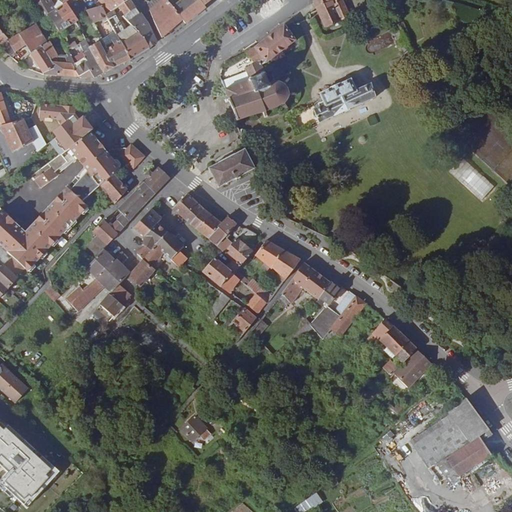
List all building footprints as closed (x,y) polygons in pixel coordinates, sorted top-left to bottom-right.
[(54,7),(49,0),(41,0),(36,5),(45,17),(48,15),(56,10),(54,7)] [(62,3),(61,2),(58,0),(54,7),(56,10),(64,6),(62,3)] [(118,7),(127,0),(100,0),(99,1),(111,11),(112,11),(113,10),(118,7)] [(135,9),(129,0),(127,0),(118,7),(125,15),(135,9)] [(182,20),(166,0),(153,0),(147,5),(149,10),(154,23),(162,38),(182,20)] [(204,5),(199,0),(166,0),(182,20),(185,24),(206,8),(204,5)] [(349,16),(341,0),(317,0),(314,2),(325,27),(341,20),(340,19),(349,16)] [(76,17),(86,11),(87,11),(83,4),(78,7),(74,1),(68,6),(76,17)] [(76,17),(68,6),(67,4),(64,6),(56,10),(48,15),(59,34),(76,23),(78,21),(76,17)] [(106,15),(102,6),(87,11),(86,11),(92,23),(106,18),(107,18),(106,15)] [(156,43),(147,25),(139,14),(135,9),(125,15),(122,17),(128,22),(131,25),(138,32),(149,47),(156,43)] [(111,11),(106,15),(107,18),(108,20),(115,32),(120,41),(120,42),(130,60),(149,47),(138,32),(131,25),(125,30),(113,10),(112,11),(111,11)] [(115,32),(108,20),(104,23),(103,27),(108,36),(109,36),(115,32)] [(266,63),(295,40),(284,24),(254,48),(263,60),(266,63)] [(47,43),(36,25),(19,35),(18,34),(8,41),(15,52),(25,45),(31,54),(47,43)] [(8,39),(0,30),(0,47),(9,56),(15,52),(8,41),(7,40),(8,39)] [(130,60),(120,42),(120,41),(115,32),(109,36),(112,42),(106,46),(117,66),(130,60)] [(112,42),(109,36),(108,36),(102,39),(102,40),(106,46),(112,42)] [(103,73),(89,47),(85,40),(79,44),(85,57),(82,59),(94,78),(103,73)] [(58,56),(50,41),(47,43),(31,54),(44,75),(56,76),(52,60),(58,56)] [(117,66),(107,49),(104,51),(99,42),(89,47),(103,73),(117,66)] [(85,57),(79,44),(77,45),(67,50),(69,53),(74,64),(72,65),(78,77),(94,78),(82,59),(85,57)] [(265,73),(259,62),(263,60),(254,48),(247,52),(254,63),(245,68),(246,72),(250,80),(265,73)] [(78,77),(72,65),(74,64),(71,56),(67,58),(65,59),(65,57),(65,56),(58,55),(58,56),(52,60),(56,76),(78,77)] [(225,89),(250,80),(246,72),(222,81),(225,89)] [(297,95),(297,93),(293,93),(288,94),(288,93),(288,90),(286,88),(285,85),(290,80),(291,78),(289,77),(283,84),(281,83),(279,82),(275,82),(273,72),(271,72),(273,82),(271,83),(270,83),(265,73),(250,80),(253,90),(229,99),(228,99),(226,100),(227,102),(229,102),(236,119),(234,120),(235,122),(239,121),(263,113),(265,118),(268,117),(265,112),(266,112),(282,105),(283,104),(287,110),(288,109),(284,103),(286,101),(288,98),(288,96),(297,95)] [(361,103),(375,97),(371,84),(356,90),(351,79),(319,94),(323,102),(318,104),(320,107),(313,110),(314,110),(313,112),(313,113),(313,114),(314,115),(314,116),(315,117),(317,117),(319,123),(333,117),(361,103)] [(229,99),(253,90),(250,80),(225,89),(229,99)] [(10,123),(1,93),(0,92),(0,126),(10,123)] [(76,122),(72,117),(75,115),(76,107),(56,106),(40,105),(39,117),(56,119),(61,126),(52,133),(56,138),(66,151),(68,150),(69,149),(93,130),(83,117),(79,120),(76,122)] [(47,145),(36,125),(28,130),(23,120),(10,123),(0,126),(12,152),(33,142),(39,152),(47,145)] [(75,161),(77,159),(99,142),(91,132),(69,149),(68,150),(66,151),(53,160),(42,168),(31,176),(40,189),(57,176),(55,173),(63,166),(65,169),(67,167),(75,161)] [(102,155),(107,152),(102,146),(99,142),(77,159),(80,163),(84,168),(87,172),(96,162),(99,158),(102,155)] [(114,175),(127,164),(134,169),(145,156),(131,144),(127,149),(122,149),(115,149),(112,150),(107,152),(102,155),(99,158),(96,162),(87,172),(75,185),(70,191),(82,202),(89,195),(100,186),(113,175),(114,175)] [(219,188),(255,169),(244,149),(208,168),(219,188)] [(75,185),(87,172),(84,168),(72,182),(75,185)] [(155,194),(170,179),(158,168),(152,175),(149,172),(146,175),(149,178),(144,183),(155,194)] [(115,204),(127,190),(116,178),(116,179),(113,175),(100,186),(111,199),(115,204)] [(129,222),(155,194),(144,183),(118,209),(121,213),(116,219),(117,220),(124,228),(129,222)] [(13,245),(6,251),(13,257),(24,268),(28,271),(88,207),(82,202),(70,191),(66,187),(51,203),(57,209),(19,238),(12,244),(13,245)] [(204,210),(187,194),(172,209),(190,224),(204,210)] [(88,207),(95,200),(89,195),(82,202),(88,207)] [(19,238),(57,209),(51,203),(19,238)] [(0,237),(14,226),(0,208),(0,237)] [(167,232),(157,224),(162,218),(152,209),(134,228),(144,237),(150,241),(145,247),(143,246),(137,254),(143,260),(152,250),(155,245),(167,232)] [(207,238),(221,224),(204,210),(190,224),(207,238)] [(236,224),(226,217),(221,224),(207,238),(216,246),(225,237),(236,224)] [(103,249),(124,228),(117,220),(110,228),(103,220),(92,232),(98,236),(87,247),(96,256),(103,249)] [(19,238),(22,235),(19,231),(14,226),(0,237),(0,245),(1,246),(6,251),(13,245),(12,244),(19,238)] [(179,251),(184,247),(167,232),(155,245),(152,250),(143,260),(153,268),(163,253),(167,256),(179,268),(188,259),(179,251)] [(224,252),(233,243),(225,237),(216,246),(224,252)] [(240,266),(253,252),(237,238),(233,243),(224,252),(233,260),(240,266)] [(300,260),(266,240),(255,256),(271,269),(272,268),(282,277),(285,280),(293,270),(300,260)] [(122,265),(128,259),(122,252),(114,260),(103,249),(96,256),(85,268),(96,278),(97,279),(104,286),(123,266),(122,265)] [(156,271),(167,256),(163,253),(153,268),(154,269),(156,271)] [(24,268),(13,257),(4,267),(16,277),(24,268)] [(225,268),(214,259),(202,272),(221,287),(231,273),(225,268)] [(143,260),(132,273),(130,277),(140,287),(154,269),(153,268),(143,260)] [(240,266),(233,260),(225,268),(231,273),(233,274),(240,266)] [(318,300),(330,283),(304,263),(292,279),(282,293),(291,304),(302,288),(318,300)] [(4,267),(3,265),(0,268),(0,282),(8,289),(18,278),(16,277),(4,267)] [(118,285),(130,273),(123,266),(104,286),(110,293),(118,285)] [(230,293),(239,279),(233,274),(231,273),(221,287),(230,293)] [(78,312),(104,286),(97,279),(80,293),(77,289),(66,298),(78,312)] [(254,294),(261,288),(253,279),(246,285),(254,294)] [(327,307),(340,290),(330,283),(318,300),(327,306),(327,307)] [(60,295),(51,285),(45,291),(54,301),(60,295)] [(123,305),(131,296),(118,285),(110,293),(100,304),(102,306),(114,317),(123,305)] [(186,297),(190,292),(185,288),(181,293),(182,294),(186,297)] [(356,296),(351,292),(335,313),(340,316),(356,296)] [(214,320),(230,299),(223,293),(206,315),(214,320)] [(181,305),(186,297),(182,294),(177,302),(181,305)] [(267,303),(256,294),(247,305),(258,314),(267,303)] [(340,338),(366,303),(356,296),(340,316),(330,330),(339,337),(340,338)] [(327,306),(318,300),(316,302),(325,309),(327,306)] [(101,313),(102,306),(100,304),(92,314),(97,318),(101,313)] [(240,305),(233,313),(237,316),(244,308),(240,305)] [(325,309),(310,326),(322,339),(329,330),(330,330),(340,316),(335,313),(327,307),(327,306),(325,309)] [(232,321),(232,322),(226,329),(225,329),(238,341),(239,340),(257,318),(244,308),(237,316),(232,321)] [(381,353),(401,334),(392,326),(386,320),(384,319),(371,334),(372,334),(367,339),(381,353)] [(256,337),(266,326),(260,320),(251,332),(256,337)] [(226,329),(230,324),(227,321),(222,327),(225,329),(226,329)] [(310,326),(308,323),(297,333),(304,340),(310,334),(311,333),(319,343),(322,339),(310,326)] [(339,337),(330,330),(329,330),(322,339),(319,343),(325,349),(339,337)] [(117,337),(112,332),(105,340),(115,349),(125,337),(120,333),(117,337)] [(350,348),(361,339),(356,333),(346,342),(350,348)] [(394,356),(409,342),(401,334),(381,353),(380,354),(386,360),(389,356),(392,358),(394,356)] [(83,346),(72,336),(65,342),(75,353),(83,346)] [(402,364),(416,349),(409,342),(394,356),(402,364)] [(408,388),(431,363),(416,349),(402,364),(398,367),(392,373),(408,388)] [(392,373),(398,367),(390,360),(383,368),(390,375),(392,373)] [(290,374),(300,366),(296,361),(286,369),(290,374)] [(25,386),(1,364),(0,365),(0,388),(12,400),(25,386)] [(295,379),(305,371),(300,366),(290,374),(295,379)] [(298,382),(308,374),(305,371),(295,379),(298,382)] [(188,382),(175,372),(163,385),(172,392),(180,383),(191,393),(195,388),(188,382)] [(343,389),(345,387),(333,375),(326,382),(338,395),(343,389)] [(219,396),(207,384),(194,398),(199,403),(205,396),(212,403),(219,396)] [(15,403),(28,389),(25,386),(12,400),(15,403)] [(343,400),(349,395),(343,389),(338,395),(343,400)] [(489,429),(462,394),(444,407),(450,416),(453,420),(470,442),(478,436),(489,429)] [(221,413),(228,406),(222,400),(215,407),(221,413)] [(404,409),(399,403),(392,409),(397,415),(404,409)] [(210,434),(195,416),(181,429),(192,441),(199,434),(204,440),(210,434)] [(413,446),(453,420),(450,416),(410,442),(413,446)] [(219,426),(214,419),(209,424),(214,430),(219,426)] [(91,428),(83,420),(74,429),(83,436),(91,428)] [(446,458),(470,442),(453,420),(413,446),(427,469),(436,463),(437,465),(446,458)] [(60,472),(0,421),(0,465),(7,472),(0,481),(0,484),(27,510),(60,472)] [(219,439),(226,433),(219,426),(214,430),(212,432),(219,439)] [(455,471),(487,450),(478,436),(470,442),(446,458),(455,471)] [(455,471),(446,458),(437,465),(445,477),(455,471)] [(488,483),(492,503),(507,500),(503,480),(488,483)] [(298,511),(305,511),(323,502),(318,493),(295,506),(298,511)]
